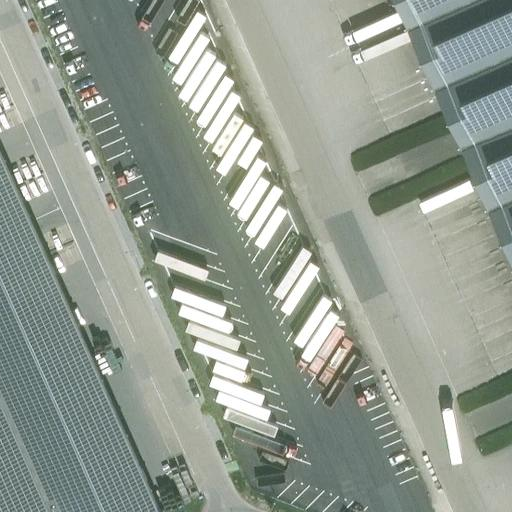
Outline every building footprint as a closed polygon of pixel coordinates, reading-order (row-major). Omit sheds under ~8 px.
[(511,0),(397,0),(511,258),(511,0)] [(0,307),(45,288),(0,187),(0,307)] [(0,307),(0,376),(70,346),(45,288),(0,307)] [(0,445),(19,437),(96,403),(70,346),(0,376),(0,445)] [(356,366),(370,369),(373,358),(359,355),(356,366)] [(352,374),(353,371),(331,366),(328,379),(382,392),(384,382),(352,374)] [(143,511),(96,403),(19,437),(45,495),(4,511),(143,511)] [(396,437),(401,425),(351,404),(346,416),(396,437)] [(408,463),(414,445),(360,428),(356,442),(365,444),(360,461),(413,478),(417,466),(408,463)] [(19,437),(0,445),(0,511),(4,511),(45,495),(19,437)] [(420,509),(428,488),(376,469),(371,482),(389,489),(386,496),(420,509)]
